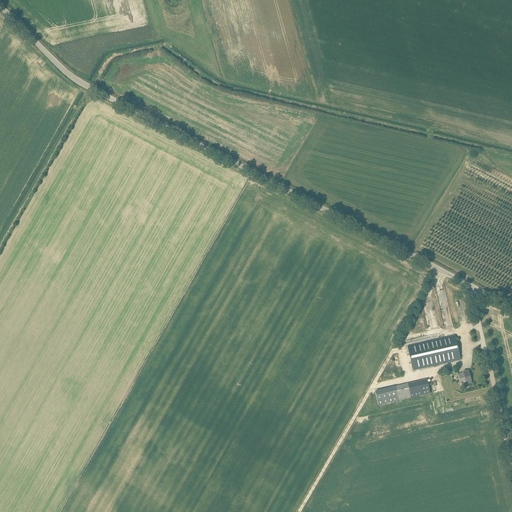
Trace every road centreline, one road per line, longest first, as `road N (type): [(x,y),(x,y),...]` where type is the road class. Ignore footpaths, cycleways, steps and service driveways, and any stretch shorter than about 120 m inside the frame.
road 1 (unclassified): [(511,306),(94,93),(0,7)]
road 2 (track): [(511,159),(213,85),(160,47),(110,59),(94,93)]
road 3 (track): [(511,457),(473,287)]
